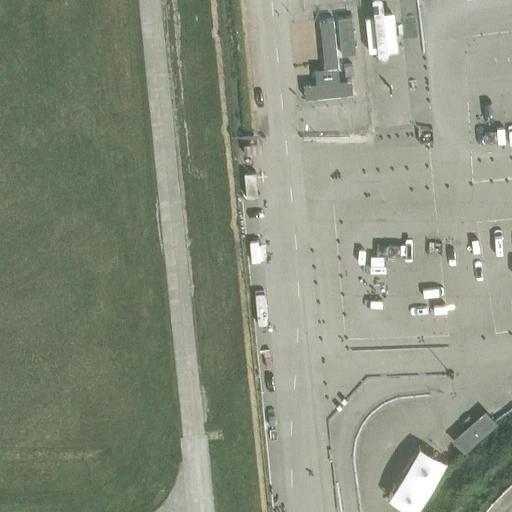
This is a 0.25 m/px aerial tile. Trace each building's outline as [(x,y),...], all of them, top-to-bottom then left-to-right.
[(353,15),(338,17),(342,54),(356,53),(353,15)] [(306,96),(353,92),(352,78),(340,79),(334,17),(320,19),(325,66),(315,68),(316,82),(304,83),(306,96)] [(345,74),(354,73),(353,62),(344,63),(345,74)] [(464,451),(497,422),(485,409),(453,439),(464,451)] [(414,511),(446,460),(420,444),(389,496),(414,511)]
